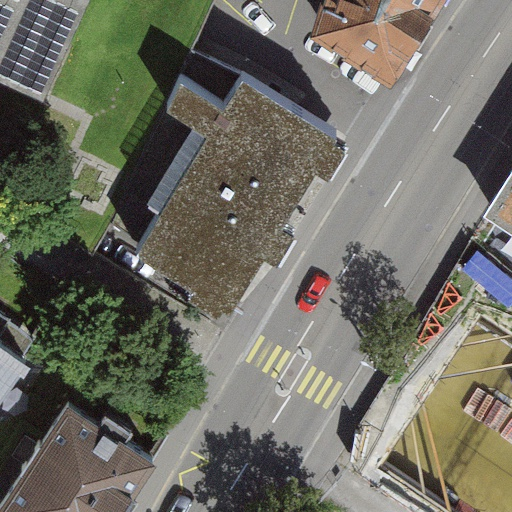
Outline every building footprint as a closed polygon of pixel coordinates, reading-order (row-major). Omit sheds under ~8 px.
[(0,0),(0,72),(48,94),(89,0),(0,0)] [(437,0),(323,0),(311,24),(393,73),(437,0)] [(231,305),(347,139),(333,120),(245,64),(226,97),(183,71),(168,101),(198,117),(147,196),(159,204),(139,243),(231,305)] [(511,174),(496,202),(511,211),(511,174)] [(511,511),(511,347),(508,353),(450,328),(376,496),(412,511),(511,511)] [(0,402),(33,352),(0,330),(0,402)] [(127,511),(161,452),(65,399),(0,511),(127,511)]
